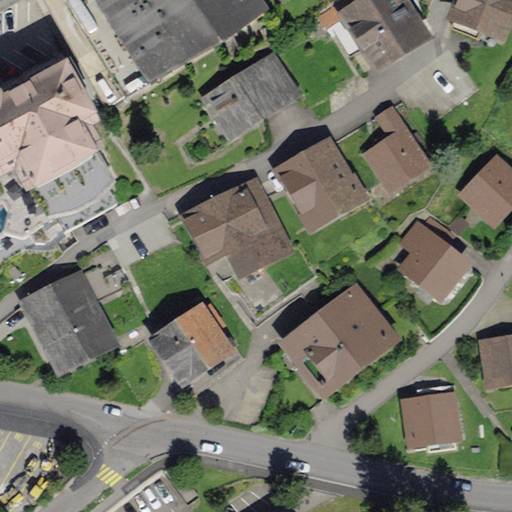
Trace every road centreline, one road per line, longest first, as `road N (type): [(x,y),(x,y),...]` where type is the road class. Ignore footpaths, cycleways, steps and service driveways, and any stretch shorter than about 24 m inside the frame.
road 1 (residential): [(0,309),(121,223),(357,116),(439,62)]
road 2 (residential): [(315,466),(336,426),(448,345),(511,261)]
road 3 (secondary): [(511,502),(315,466)]
road 4 (secondary): [(315,466),(183,435),(134,450)]
road 5 (secondary): [(134,450),(70,408),(0,397)]
